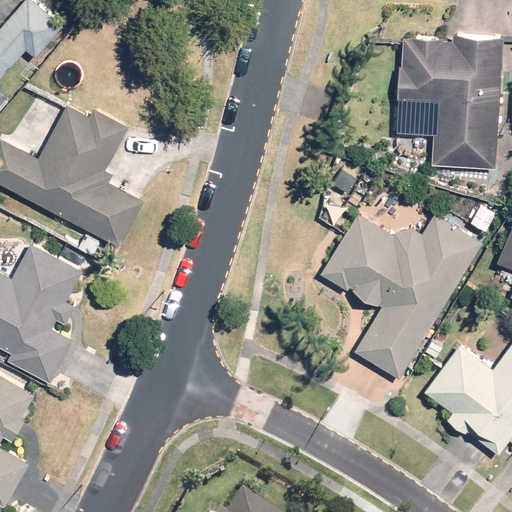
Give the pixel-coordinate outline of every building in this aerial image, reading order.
[(0,24),(0,76),(30,42),(39,49),(65,20),(41,0),(21,0),(0,25),(0,24)] [(496,164),(504,33),(408,27),(404,93),(441,96),(437,161),(496,164)] [(5,133),(0,141),(0,173),(124,239),(148,194),(107,172),(133,122),(75,91),(42,153),(5,133)] [(402,372),(486,239),(437,209),(425,228),(416,222),(404,214),(394,230),(361,209),(327,265),(385,300),(357,344),(402,372)] [(104,241),(83,229),(73,246),(95,258),(104,241)] [(511,232),(502,256),(511,260),(511,232)] [(0,265),(0,337),(16,347),(13,352),(55,375),(78,333),(57,322),(61,314),(69,318),(78,300),(71,296),(87,267),(35,239),(16,274),(0,265)] [(453,413),(502,447),(511,432),(511,342),(496,364),(463,340),(430,385),(458,406),(453,413)] [(0,495),(7,500),(31,459),(0,441),(6,432),(14,436),(40,393),(0,369),(0,495)] [(279,511),(241,487),(225,510),(219,507),(215,511),(279,511)]
